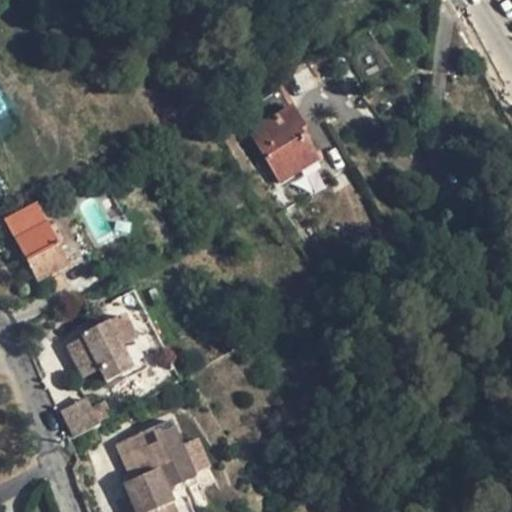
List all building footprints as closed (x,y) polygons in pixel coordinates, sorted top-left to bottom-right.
[(247,133),(278,184),(315,162),(296,131),(302,128),(289,108),(247,133)] [(67,267),(34,204),(3,220),(36,283),(67,267)] [(53,294),(63,288),(58,278),(47,283),(53,294)] [(69,357),(81,380),(97,372),(104,384),(130,371),(132,376),(147,368),(121,316),(79,336),(80,339),(86,349),(69,357)] [(80,339),(64,346),(69,357),(86,349),(80,339)] [(71,440),(98,426),(84,398),(57,412),(71,440)] [(168,420),(115,444),(131,480),(121,485),(127,498),(133,511),(167,511),(165,506),(172,503),(166,490),(194,478),(168,420)] [(117,503),(121,511),(133,511),(127,498),(117,503)] [(165,506),(167,511),(175,511),(172,503),(165,506)]
